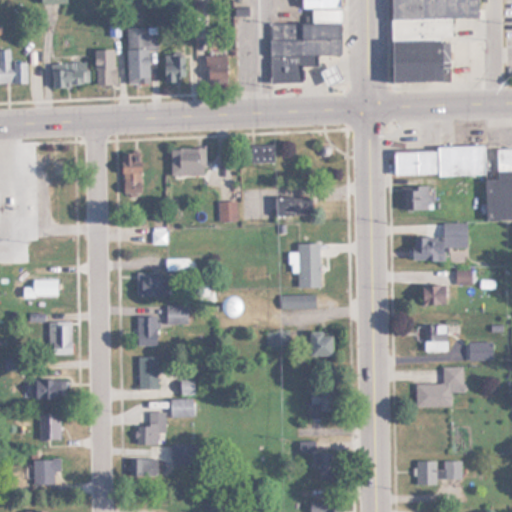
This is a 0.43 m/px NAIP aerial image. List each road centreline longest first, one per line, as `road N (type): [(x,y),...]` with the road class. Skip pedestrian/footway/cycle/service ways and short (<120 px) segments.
road 1 (secondary): [(376,511),(368,107)]
road 2 (residential): [(103,511),(98,120)]
road 3 (primary): [(0,123),(368,107)]
road 4 (primary): [(511,101),(368,107)]
